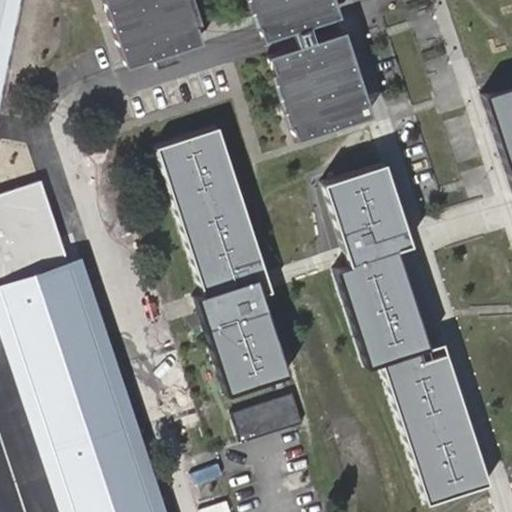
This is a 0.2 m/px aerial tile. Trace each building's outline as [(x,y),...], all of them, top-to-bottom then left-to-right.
[(98,0),(121,68),(147,59),(150,68),(173,60),(171,52),(198,43),(183,0),(98,0)] [(244,0),(258,41),(288,31),(291,39),(293,47),(263,56),(291,142),(368,117),(340,31),(309,41),(307,34),(304,27),(335,16),(329,0),(244,0)] [(511,79),(478,91),(511,198),(511,79)] [(224,383),(269,368),(201,135),(155,146),(224,383)] [(375,360),(421,503),(486,482),(437,338),(420,343),(385,243),(401,239),(374,159),(312,178),(341,263),(328,267),(360,365),(375,360)] [(147,511),(93,339),(77,337),(75,349),(28,364),(35,388),(51,383),(45,367),(68,370),(69,357),(89,360),(87,373),(85,368),(79,416),(82,426),(74,425),(70,414),(72,403),(71,403),(43,412),(52,442),(82,432),(118,437),(55,457),(72,511),(147,511)] [(295,390),(233,403),(239,432),(301,419),(295,390)]
